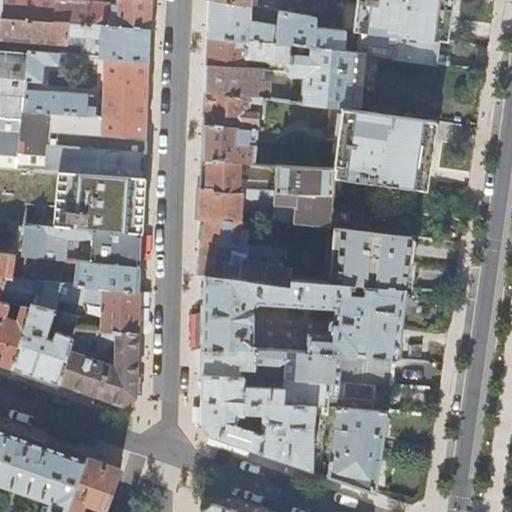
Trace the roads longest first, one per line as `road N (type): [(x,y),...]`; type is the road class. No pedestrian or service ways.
road 1 (residential): [(182,0),(163,451)]
road 2 (tertiary): [(511,93),(457,511)]
road 3 (residential): [(335,511),(163,451)]
road 4 (residential): [(163,451),(0,395)]
